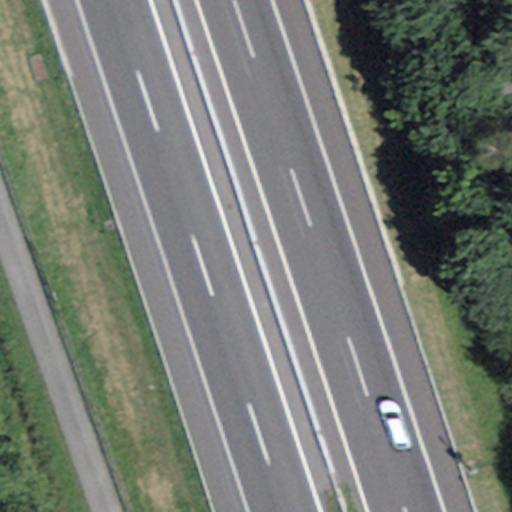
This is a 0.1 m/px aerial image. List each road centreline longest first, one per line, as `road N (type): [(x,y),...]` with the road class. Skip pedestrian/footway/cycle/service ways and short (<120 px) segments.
road 1 (motorway): [(397,511),(227,0)]
road 2 (motorway): [(110,0),(279,511)]
road 3 (unclassified): [(0,222),(102,511)]
